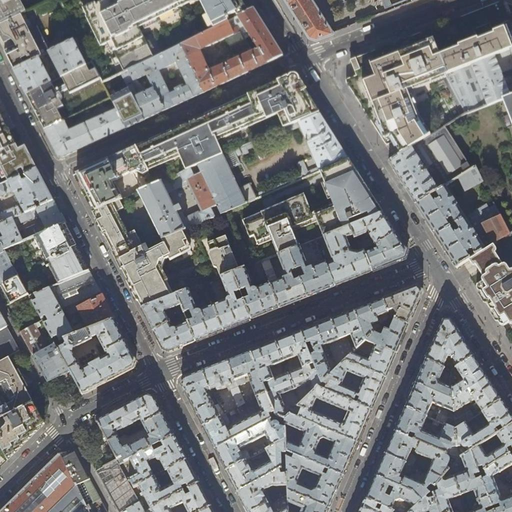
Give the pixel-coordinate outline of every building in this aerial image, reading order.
[(19,0),(0,0),(0,25),(22,15),(26,12),(19,0)] [(228,22),(247,12),(239,0),(117,0),(116,0),(108,0),(97,5),(96,4),(84,10),(88,18),(87,18),(101,48),(111,43),(115,50),(113,51),(123,73),(180,45),(228,22)] [(286,0),(309,37),(314,38),(316,39),(321,37),(334,32),(334,30),(333,31),(313,0),(286,0)] [(395,0),(397,3),(386,7),(388,11),(415,0),(395,0)] [(446,76),(511,50),(511,5),(503,1),(489,6),(450,22),(409,38),(368,54),(350,61),(358,76),(346,82),(346,83),(378,134),(386,145),(387,146),(388,146),(389,146),(395,141),(399,147),(403,154),(444,128),(466,114),(446,76)] [(266,29),(253,9),(247,12),(228,22),(231,29),(237,26),(238,26),(238,25),(242,24),(258,49),(268,64),(278,59),(284,56),(266,29)] [(50,52),(38,27),(30,31),(22,15),(0,25),(0,36),(3,37),(5,37),(8,38),(10,39),(12,41),(13,43),(15,45),(15,46),(4,52),(11,66),(14,71),(39,58),(49,53),(50,52)] [(238,26),(237,26),(231,29),(228,22),(180,45),(203,93),(216,87),(247,73),(260,67),(252,52),(238,26)] [(62,78),(86,65),(74,40),(50,52),(49,53),(62,78)] [(121,74),(129,89),(145,120),(182,103),(203,93),(180,45),(123,73),(121,74)] [(268,64),(258,49),(252,52),(260,67),(268,64)] [(503,100),(511,96),(511,50),(446,76),(466,114),(503,100)] [(26,96),(52,83),(39,58),(14,71),(20,83),(26,96)] [(92,62),(86,65),(62,78),(52,83),(26,96),(29,102),(43,127),(44,130),(73,116),(88,109),(111,98),(92,62)] [(301,122),(319,114),(314,105),(310,98),(305,91),(295,75),(214,111),(187,123),(171,131),(146,142),(135,147),(155,185),(198,167),(294,125),(287,111),(266,120),(259,109),(281,99),(283,101),(286,102),(289,100),(301,122)] [(129,89),(111,98),(114,105),(116,110),(126,128),(142,121),(145,120),(129,89)] [(511,96),(503,100),(511,122),(511,96)] [(100,111),(114,105),(111,98),(88,109),(90,113),(99,109),(100,111)] [(109,136),(126,128),(116,110),(69,131),(65,124),(68,123),(75,120),(73,116),(44,130),(49,139),(57,156),(59,157),(62,157),(80,149),(109,136)] [(221,214),(321,172),(349,160),(334,136),(319,114),(301,122),(294,125),(198,167),(221,214)] [(1,117),(0,115),(0,152),(15,145),(8,131),(7,128),(4,124),(1,117)] [(445,186),(459,178),(471,170),(444,128),(403,154),(389,162),(395,172),(414,201),(416,205),(445,186)] [(33,163),(25,147),(19,151),(17,148),(15,145),(0,152),(0,174),(2,174),(4,178),(7,176),(10,181),(20,176),(17,171),(20,169),(23,175),(36,169),(33,163)] [(115,181),(131,173),(132,175),(133,174),(142,191),(143,191),(155,185),(135,147),(129,150),(122,153),(116,156),(111,158),(106,160),(98,164),(91,168),(84,171),(73,176),(83,194),(87,201),(90,207),(92,213),(120,201),(124,199),(115,181)] [(349,227),(383,214),(379,208),(375,201),(351,163),(349,160),(321,172),(335,205),(313,214),(304,195),(244,221),(250,238),(256,236),(258,242),(272,237),(279,255),(289,251),(300,247),(292,228),(316,219),(323,237),(349,227)] [(221,214),(198,167),(155,185),(143,191),(142,191),(138,193),(162,240),(183,231),(212,219),(214,218),(221,214)] [(471,170),(459,178),(466,191),(482,182),(475,168),(471,170)] [(36,169),(23,175),(20,176),(10,181),(0,185),(0,224),(13,219),(17,217),(53,201),(45,185),(36,169)] [(445,186),(416,205),(423,216),(434,233),(457,269),(469,261),(470,260),(467,255),(470,254),(468,251),(472,249),(476,256),(493,245),(509,235),(494,205),(487,209),(485,204),(466,218),(445,186)] [(59,212),(53,201),(17,217),(20,224),(40,215),(43,222),(27,230),(29,235),(26,237),(22,228),(17,230),(13,219),(0,224),(0,242),(4,250),(35,237),(65,224),(59,212)] [(104,234),(127,280),(132,291),(140,306),(142,309),(171,297),(163,276),(168,275),(165,267),(164,259),(168,257),(169,260),(181,255),(179,251),(186,248),(184,242),(187,241),(183,231),(162,240),(165,246),(151,253),(147,246),(143,248),(135,232),(127,236),(126,235),(128,234),(117,213),(124,210),(120,201),(92,213),(93,215),(94,215),(96,220),(100,228),(103,235),(104,234)] [(388,221),(383,214),(349,227),(353,236),(354,239),(361,236),(363,239),(357,242),(361,247),(363,249),(371,245),(375,244),(376,246),(396,234),(388,221)] [(83,259),(65,224),(35,237),(45,256),(42,258),(47,267),(50,266),(59,284),(89,271),(86,266),(83,259)] [(346,239),(353,236),(349,227),(323,237),(334,263),(327,266),(335,286),(354,279),(372,272),(365,254),(363,249),(361,247),(351,251),(346,239)] [(403,245),(396,234),(376,246),(375,244),(371,245),(372,248),(373,247),(374,248),(376,247),(378,250),(376,251),(375,250),(365,254),(372,272),(385,267),(405,259),(406,255),(407,251),(403,245)] [(208,243),(211,252),(210,255),(214,266),(215,267),(217,268),(220,278),(221,277),(233,273),(239,271),(226,236),(208,243)] [(189,252),(190,248),(187,241),(184,242),(186,248),(179,251),(181,255),(189,252)] [(0,286),(1,286),(19,277),(4,250),(0,242),(0,286)] [(511,269),(509,271),(506,265),(503,265),(495,253),(496,250),(493,245),(476,256),(470,260),(469,261),(472,266),(474,266),(475,266),(477,269),(483,278),(482,278),(482,281),(477,285),(477,288),(479,291),(482,292),(487,301),(486,303),(490,310),(494,311),(499,319),(498,322),(500,325),(504,326),(509,323),(511,327),(511,269)] [(308,269),(300,247),(289,251),(307,297),(310,296),(335,286),(327,266),(325,262),(308,269)] [(307,297),(289,251),(279,255),(278,255),(287,278),(278,281),(269,259),(261,262),(271,287),(279,308),(303,299),(307,297)] [(89,271),(59,284),(49,288),(29,297),(42,321),(50,336),(54,343),(64,339),(114,320),(102,296),(76,311),(79,317),(82,316),(85,322),(71,328),(59,307),(63,305),(64,307),(100,292),(89,271)] [(242,297),(233,273),(221,277),(230,298),(228,299),(227,300),(227,301),(214,306),(223,331),(241,324),(251,319),(242,297)] [(28,294),(19,277),(1,286),(6,296),(11,304),(28,294)] [(214,306),(205,284),(197,287),(204,305),(207,303),(209,308),(201,312),(200,311),(199,310),(198,311),(197,311),(189,290),(177,295),(181,306),(183,309),(185,316),(195,342),(207,337),(223,331),(214,306)] [(383,299),(388,312),(393,310),(397,314),(395,320),(408,325),(416,308),(423,291),(421,289),(417,286),(399,293),(383,299)] [(271,287),(242,297),(251,319),(262,315),(279,308),(271,287)] [(168,311),(181,306),(177,295),(171,297),(142,309),(145,313),(154,332),(170,324),(171,323),(167,314),(168,314),(168,311)] [(365,306),(354,311),(366,341),(374,334),(371,326),(378,323),(377,318),(388,313),(388,312),(383,299),(365,306)] [(180,318),(185,316),(183,309),(176,313),(179,319),(180,318)] [(354,311),(343,315),(331,320),(347,360),(366,341),(354,311)] [(195,342),(185,316),(180,318),(183,326),(176,329),(176,330),(175,329),(174,329),(173,329),(170,324),(154,332),(158,339),(163,349),(170,352),(179,348),(195,342)] [(120,330),(114,320),(64,339),(66,343),(61,345),(61,346),(62,348),(58,350),(59,352),(66,364),(69,371),(79,365),(73,352),(74,349),(97,337),(105,352),(125,341),(120,330)] [(311,328),(301,332),(314,364),(316,369),(322,385),(332,375),(321,347),(329,344),(339,368),(346,361),(347,360),(331,320),(311,328)] [(400,343),(408,325),(395,320),(389,332),(385,329),(381,337),(374,334),(366,341),(396,354),(400,343)] [(433,342),(426,360),(443,368),(448,356),(450,357),(451,356),(458,367),(474,357),(473,355),(466,345),(450,320),(443,320),(433,342)] [(50,336),(42,321),(21,333),(31,351),(35,358),(48,349),(43,340),(50,336)] [(0,363),(9,358),(20,351),(15,342),(7,327),(0,330),(0,363)] [(289,336),(276,342),(284,362),(298,357),(302,368),(288,373),(295,390),(309,384),(313,393),(318,388),(322,385),(316,369),(312,371),(310,365),(314,364),(301,332),(289,336)] [(130,351),(125,341),(105,352),(107,357),(82,370),(79,365),(69,371),(70,372),(83,395),(97,387),(107,382),(133,368),(136,361),(130,351)] [(385,378),(386,376),(396,354),(366,341),(347,360),(346,361),(385,378)] [(262,347),(250,352),(263,384),(267,382),(270,388),(265,390),(267,393),(275,413),(276,416),(286,420),(289,417),(280,395),(295,390),(288,373),(274,379),(269,368),(284,362),(276,342),(262,347)] [(55,344),(48,349),(35,358),(41,369),(48,383),(70,372),(69,371),(66,364),(60,367),(53,355),(59,352),(58,350),(55,344)] [(239,356),(228,361),(238,386),(245,383),(246,380),(244,377),(248,375),(251,381),(250,382),(256,397),(267,393),(265,390),(263,384),(250,352),(239,356)] [(481,368),(474,357),(458,367),(455,368),(463,381),(452,388),(452,389),(453,400),(453,401),(488,379),(481,368)] [(10,361),(9,358),(0,363),(0,392),(10,413),(0,418),(0,445),(8,460),(11,456),(15,453),(27,441),(45,423),(23,384),(10,361)] [(444,368),(443,368),(426,360),(417,380),(416,384),(453,400),(452,389),(441,384),(439,380),(444,368)] [(225,362),(203,371),(211,391),(214,389),(215,391),(217,391),(229,387),(238,408),(245,404),(238,386),(228,361),(225,362)] [(385,378),(346,361),(339,368),(332,375),(322,385),(318,388),(371,411),(376,400),(385,378)] [(206,392),(211,391),(203,371),(201,372),(184,378),(182,385),(190,402),(203,427),(220,417),(209,396),(208,396),(206,392)] [(494,389),(488,379),(453,401),(455,430),(465,424),(474,418),(466,405),(474,400),(476,403),(473,405),(476,411),(479,408),(482,413),(502,401),(494,389)] [(453,401),(453,400),(416,384),(411,395),(405,408),(427,417),(430,419),(432,413),(429,412),(430,409),(433,410),(434,408),(431,406),(432,404),(440,407),(434,421),(440,423),(444,425),(455,430),(453,401)] [(371,411),(318,388),(313,393),(298,407),(302,409),(299,418),(357,443),(365,427),(371,411)] [(0,418),(10,413),(0,392),(0,418)] [(275,413),(267,393),(256,397),(262,412),(232,428),(233,429),(228,432),(225,427),(229,425),(230,422),(226,415),(220,417),(203,427),(208,436),(215,450),(271,421),(272,420),(270,415),(275,413)] [(143,425),(163,414),(159,406),(155,398),(154,397),(147,395),(121,408),(97,421),(97,422),(109,443),(119,438),(116,433),(124,429),(134,424),(133,424),(141,420),(143,425)] [(511,416),(509,412),(502,401),(482,413),(489,424),(487,427),(473,436),(465,424),(455,430),(470,452),(479,446),(496,435),(511,425),(511,416)] [(422,429),(427,417),(405,408),(400,420),(395,432),(445,454),(457,460),(455,430),(444,425),(438,439),(423,432),(422,429)] [(167,422),(163,414),(143,425),(150,437),(146,439),(145,438),(125,449),(119,438),(109,443),(110,446),(109,447),(117,460),(122,457),(125,462),(130,459),(175,436),(167,422)] [(299,448),(290,444),(290,434),(286,434),(287,440),(287,452),(343,476),(352,456),(357,443),(299,418),(297,418),(291,415),(289,417),(286,420),(286,425),(305,433),(299,448)] [(273,425),(271,421),(215,450),(221,461),(227,471),(249,460),(251,459),(247,452),(245,451),(241,454),(239,450),(266,436),(272,448),(287,440),(286,434),(286,430),(281,429),(281,427),(280,426),(279,424),(277,424),(275,424),(273,425)] [(511,425),(496,435),(503,446),(487,457),(479,446),(470,452),(477,469),(482,467),(484,471),(494,464),(511,452),(511,425)] [(444,456),(445,454),(395,432),(390,443),(385,454),(413,466),(416,459),(415,457),(410,454),(411,450),(416,453),(415,453),(433,461),(428,473),(442,479),(449,470),(446,468),(449,463),(449,461),(449,459),(448,457),(446,457),(444,456)] [(180,445),(175,436),(130,459),(138,475),(130,480),(130,479),(128,480),(133,488),(139,485),(154,477),(147,463),(155,459),(157,460),(159,460),(160,460),(166,471),(187,460),(180,445)] [(287,452),(287,440),(272,448),(266,451),(272,463),(255,471),(249,460),(227,471),(232,481),(238,493),(281,470),(288,467),(287,452)] [(343,476),(287,452),(288,467),(288,474),(288,486),(288,491),(329,509),(336,493),(343,476)] [(470,452),(457,460),(450,469),(460,495),(473,490),(477,502),(474,503),(472,507),(474,511),(472,511),(493,511),(490,511),(485,511),(484,510),(492,507),(481,479),(480,478),(475,480),(474,476),(477,475),(477,474),(478,473),(477,469),(470,452)] [(511,452),(494,464),(500,473),(511,464),(511,452)] [(82,464),(76,453),(68,453),(60,454),(75,485),(89,478),(82,464)] [(88,511),(76,487),(75,485),(60,454),(55,459),(1,511),(88,511)] [(410,473),(413,466),(385,454),(380,465),(375,477),(415,494),(422,501),(432,491),(437,486),(442,479),(428,473),(423,484),(406,477),(405,477),(405,478),(400,476),(402,472),(407,474),(410,473)] [(121,511),(140,502),(133,488),(128,480),(119,465),(117,460),(97,471),(118,511),(121,511)] [(192,469),(187,460),(166,471),(161,473),(163,476),(169,473),(173,482),(174,484),(162,491),(155,477),(154,477),(139,485),(143,492),(140,493),(142,496),(144,495),(151,509),(199,483),(192,469)] [(500,473),(494,464),(484,471),(483,471),(486,477),(481,479),(492,507),(493,511),(511,511),(511,496),(501,501),(492,477),(500,473)] [(450,469),(449,470),(442,479),(437,486),(439,491),(433,494),(440,511),(459,511),(460,511),(456,510),(452,511),(448,500),(460,495),(450,469)] [(283,475),(281,470),(238,493),(242,500),(247,511),(252,511),(271,502),(265,490),(274,486),(288,486),(288,474),(283,475)] [(371,487),(366,499),(379,504),(383,506),(396,511),(409,511),(399,507),(399,508),(393,505),(395,501),(396,501),(399,500),(399,499),(410,504),(414,508),(422,501),(415,494),(375,477),(371,487)] [(76,487),(90,480),(89,478),(75,485),(76,487)] [(203,491),(199,483),(151,509),(145,511),(149,511),(152,511),(153,511),(171,511),(170,509),(183,502),(188,511),(199,511),(211,506),(203,491)] [(327,511),(328,511),(329,509),(288,491),(289,501),(306,508),(304,511),(327,511)] [(440,511),(433,494),(432,491),(422,501),(414,508),(411,511),(426,511),(429,511),(440,511)] [(381,511),(376,509),(379,504),(366,499),(361,511),(360,511),(396,511),(383,506),(381,511)] [(145,511),(140,502),(121,511),(145,511)] [(281,511),(276,511),(271,502),(252,511),(289,511),(289,508),(281,511)]
